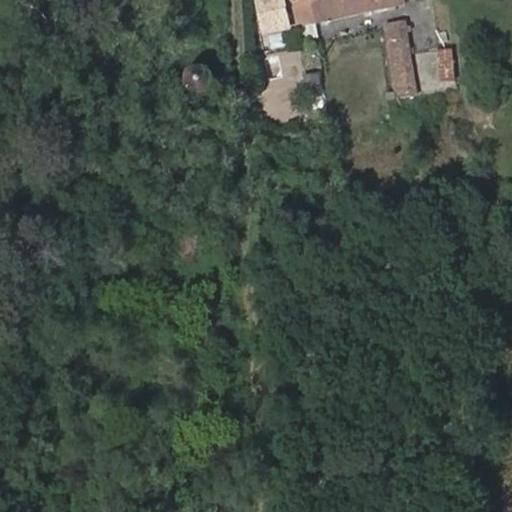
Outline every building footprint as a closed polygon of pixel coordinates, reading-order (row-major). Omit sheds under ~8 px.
[(286,0),(292,27),(320,21),(315,0),(286,0)] [(315,0),(320,21),(353,13),(383,6),(403,2),(402,0),(315,0)] [(386,25),(398,98),(416,92),(403,23),(386,25)] [(440,78),(455,78),(453,48),(439,50),(440,78)] [(205,65),(198,63),(196,63),(192,64),(188,67),(186,70),(183,75),(183,78),(184,83),(185,86),(190,90),(192,92),(195,93),(201,93),(205,92),(207,90),(211,85),(213,80),(213,75),(209,68),(205,65)] [(319,75),(306,76),(307,95),(320,95),(319,75)]
